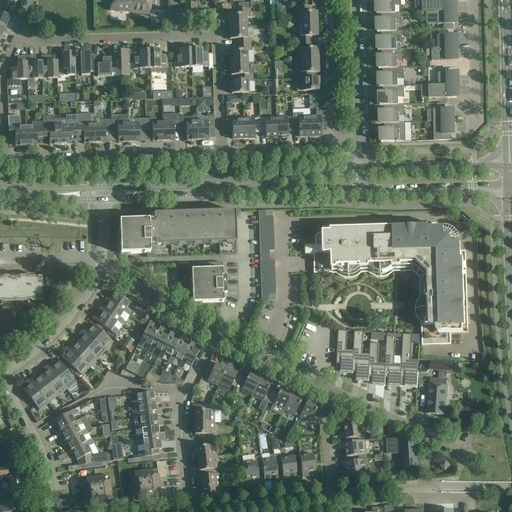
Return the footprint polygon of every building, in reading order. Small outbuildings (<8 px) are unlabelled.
[(150,0),(110,0),(110,11),(149,14),(150,0)] [(376,2),(377,14),(401,13),(398,13),(397,6),(401,6),(400,0),(381,0),(382,2),(376,2)] [(421,0),(422,13),(457,12),(457,3),(453,4),(453,0),(421,0)] [(196,11),(196,3),(185,3),(185,11),(196,11)] [(9,7),(0,4),(0,10),(6,13),(9,7)] [(311,7),(304,7),(295,8),(295,14),(299,14),(300,25),(317,25),(316,13),(311,13),(311,7)] [(229,16),(229,28),(246,27),(246,16),(250,15),(250,9),(244,9),(234,9),(234,15),(229,16)] [(443,30),(453,30),(453,25),(454,24),(454,20),(457,20),(457,12),(422,13),(426,13),(427,25),(443,25),(443,30)] [(0,26),(5,28),(9,18),(0,14),(0,13),(0,26)] [(377,20),(377,32),(402,32),(402,31),(398,31),(398,24),(401,24),(401,13),(377,14),(382,14),(382,20),(377,20)] [(317,25),(300,25),(300,37),(296,37),(296,44),(312,43),(312,37),(317,37),(317,25)] [(246,27),(229,28),(229,40),(235,40),(235,46),(251,45),(251,38),(246,38),(246,27)] [(402,32),(377,32),(377,33),(383,33),(383,38),(377,39),(378,51),(402,50),(399,50),(399,43),(402,43),(402,32)] [(437,36),(437,49),(458,48),(458,40),(454,40),(454,35),(437,36)] [(301,50),(301,61),(318,61),(318,49),(312,49),(312,43),(296,44),(296,50),(301,50)] [(230,52),(230,64),(247,63),(247,52),(251,51),(251,45),(235,46),(235,51),(230,52)] [(458,48),(437,49),(431,49),(432,62),(455,61),(455,56),(459,56),(458,48)] [(175,69),(191,68),(191,49),(180,49),(180,56),(174,56),(174,66),(175,69)] [(202,49),(191,49),(191,68),(208,67),(208,55),(202,55),(202,49)] [(133,70),(150,69),(149,50),(138,51),(138,57),(132,57),(133,67),(133,70)] [(160,50),(149,50),(150,69),(167,69),(166,66),(166,56),(160,56),(160,50)] [(378,57),(378,69),(403,68),(399,68),(399,61),(403,61),(402,50),(378,51),(383,51),(383,57),(378,57)] [(116,54),(110,55),(110,58),(111,69),(111,77),(129,76),(129,61),(128,51),(119,51),(119,52),(120,52),(120,57),(116,57),(116,54)] [(75,59),(75,74),(81,73),(81,76),(89,76),(89,73),(93,73),(92,56),(92,54),(92,55),(89,55),(89,52),(80,53),(80,59),(75,59)] [(75,59),(71,60),(70,53),(62,53),(62,60),(57,60),(57,62),(57,79),(57,86),(60,86),(60,76),(75,76),(75,74),(75,59)] [(92,56),(93,73),(97,73),(97,77),(111,77),(111,69),(110,58),(102,59),(102,61),(99,61),(98,55),(92,56)] [(41,62),(42,79),(48,79),(48,80),(57,79),(57,62),(51,62),(51,56),(41,57),(41,62)] [(19,80),(27,80),(26,63),(26,57),(26,63),(17,63),(17,69),(10,69),(11,80),(7,81),(7,87),(12,87),(12,88),(19,88),(19,80)] [(35,57),(26,57),(26,63),(27,80),(32,80),(42,80),(41,62),(41,57),(41,62),(36,62),(35,57)] [(318,61),(301,61),(301,73),(297,73),(297,80),(319,79),(313,79),(313,73),(318,73),(318,61)] [(231,82),(252,81),(252,74),(248,75),(247,63),(230,64),(231,76),(236,76),(236,81),(231,82)] [(379,75),(379,87),(404,87),(404,86),(400,86),(400,80),(403,79),(403,68),(378,69),(384,69),(384,75),(379,75)] [(438,86),(459,85),(459,77),(455,77),(455,73),(445,73),(438,73),(438,86)] [(319,79),(297,80),(296,80),(296,92),(319,91),(319,79)] [(252,81),(231,82),(231,94),(241,94),(248,93),(248,82),(252,81)] [(438,86),(428,86),(429,99),(446,98),(456,98),(456,94),(459,94),(459,85),(438,86)] [(379,94),(380,106),(404,105),(401,105),(400,98),(404,98),(404,87),(379,87),(379,88),(384,88),(385,93),(379,94)] [(206,92),(202,93),(202,98),(212,98),(212,88),(206,88),(206,92)] [(326,94),(310,94),(310,102),(327,101),(326,94)] [(25,104),(24,97),(7,97),(7,105),(25,104)] [(202,108),(206,103),(206,99),(197,100),(197,108),(202,108)] [(433,123),(454,122),(454,114),(450,114),(450,109),(445,110),(445,104),(437,104),(437,110),(433,110),(433,123)] [(404,105),(380,106),(385,106),(385,112),(380,112),(380,124),(405,123),(401,123),(401,116),(405,116),(404,105)] [(293,130),(298,130),(299,137),(310,137),(309,117),(309,110),(292,110),(293,118),(293,130)] [(309,117),(310,137),(321,137),(321,129),(326,129),(326,112),(316,112),(316,117),(309,117)] [(77,133),(76,115),(65,116),(66,121),(59,121),(59,126),(60,145),(71,145),(71,133),(77,133)] [(83,144),(94,144),(94,125),(88,125),(88,115),(76,115),(77,133),(83,132),(83,144)] [(196,115),(197,122),(197,141),(208,140),(208,128),(214,128),(214,117),(204,117),(203,117),(199,115),(196,115)] [(26,146),(25,127),(19,127),(18,116),(8,117),(8,135),(14,134),(15,147),(26,146)] [(60,145),(59,126),(53,126),(53,116),(42,116),(42,123),(43,134),(49,133),(49,146),(60,145)] [(111,120),(111,131),(117,131),(118,143),(129,143),(128,124),(128,117),(128,116),(111,116),(111,120)] [(139,131),(145,130),(145,119),(134,120),(128,117),(128,124),(129,143),(140,143),(139,131)] [(169,123),(162,123),(163,142),(174,141),(174,129),(180,129),(179,118),(169,119),(169,123)] [(186,141),(197,141),(197,122),(190,122),(190,118),(179,118),(180,129),(186,129),(186,141)] [(276,138),(276,118),(265,118),(265,119),(259,119),(260,131),(265,131),(265,139),(276,138)] [(276,118),(276,138),(288,138),(287,130),(293,130),(293,118),(287,118),(276,118)] [(145,119),(145,130),(151,130),(152,142),(163,142),(162,123),(156,123),(156,119),(145,119)] [(232,140),(243,139),(243,119),(232,119),(232,120),(226,120),(226,132),(232,132),(232,140)] [(243,119),(243,139),(254,139),(254,131),(260,131),(259,119),(254,119),(243,119)] [(100,125),(94,125),(94,144),(105,144),(105,131),(111,131),(111,120),(100,121),(100,125)] [(454,122),(433,123),(433,131),(434,141),(451,141),(451,130),(454,130),(454,122)] [(32,127),(25,127),(26,146),(37,146),(37,134),(43,134),(42,123),(31,123),(32,127)] [(405,123),(380,124),(386,124),(386,130),(380,130),(381,143),(405,142),(405,123)] [(274,251),(272,211),(258,212),(261,298),(261,302),(275,301),(274,261),(269,261),(269,252),(274,251)] [(235,214),(235,213),(150,215),(150,221),(149,221),(149,220),(126,221),(119,221),(119,231),(124,231),(125,244),(120,244),(120,254),(147,253),(147,257),(146,257),(146,258),(148,258),(148,259),(154,259),(154,258),(156,257),(154,257),(154,247),(154,242),(161,241),(161,246),(170,246),(170,241),(177,241),(177,246),(187,246),(186,241),(193,240),(193,245),(203,245),(203,240),(209,240),(209,245),(219,244),(219,255),(218,255),(218,256),(236,255),(235,217),(237,217),(238,216),(239,216),(239,215),(239,214),(238,213),(237,213),(236,213),(235,214)] [(436,229),(436,224),(323,227),(323,233),(320,234),(319,234),(318,234),(317,235),(316,236),(316,237),(315,238),(315,239),(316,245),(308,246),(309,255),(314,255),(316,255),(316,273),(314,273),(314,274),(332,273),(332,274),(336,274),(337,275),(338,276),(340,276),(341,277),(342,278),(343,278),(345,279),(346,279),(349,279),(349,273),(364,273),(368,273),(369,274),(370,275),(372,275),(373,276),(374,277),(375,277),(377,277),(378,278),(380,278),(381,278),(381,273),(393,272),(397,272),(399,272),(413,272),(419,277),(420,289),(420,297),(419,298),(418,299),(417,301),(417,302),(416,303),(416,304),(415,306),(415,307),(415,309),(415,310),(420,310),(421,326),(422,342),(441,342),(441,344),(450,344),(450,339),(450,334),(468,333),(465,252),(460,252),(460,244),(447,244),(444,242),(444,229),(436,229)] [(199,304),(199,303),(223,303),(223,295),(226,295),(226,291),(225,281),(225,277),(223,277),(222,269),(222,264),(222,263),(198,264),(198,265),(199,265),(199,270),(198,270),(191,270),(191,281),(196,281),(197,293),(192,293),(192,304),(199,304)] [(0,302),(42,302),(42,278),(0,278),(0,302)] [(123,313),(129,316),(132,312),(126,308),(130,303),(116,294),(112,300),(108,297),(105,301),(109,304),(110,303),(123,313)] [(103,313),(117,322),(122,326),(125,322),(120,318),(123,313),(110,303),(109,304),(106,309),(101,306),(99,310),(103,313)] [(98,323),(104,327),(116,335),(119,331),(114,327),(117,322),(103,313),(99,319),(95,316),(92,320),(98,323)] [(144,327),(148,320),(143,317),(139,323),(144,327)] [(144,333),(141,338),(137,347),(142,349),(144,344),(150,346),(158,332),(157,332),(152,329),(154,324),(150,322),(144,333)] [(104,327),(98,323),(95,326),(94,325),(90,330),(86,326),(82,331),(105,351),(113,343),(100,331),(104,327)] [(150,346),(147,352),(152,354),(155,349),(160,351),(160,352),(168,337),(162,334),(164,329),(160,327),(157,332),(158,332),(150,346)] [(141,338),(144,333),(136,328),(133,333),(141,338)] [(78,342),(97,360),(105,351),(82,331),(78,335),(82,338),(78,342)] [(347,332),(338,331),(337,350),(336,364),(337,364),(339,364),(343,364),(343,370),(343,373),(344,373),(352,374),(353,374),(353,372),(352,372),(354,351),(353,351),(346,351),(347,332)] [(168,337),(160,352),(160,351),(157,357),(162,360),(165,354),(170,357),(178,342),(172,339),(174,334),(170,332),(168,337)] [(368,377),(369,359),(370,355),(369,355),(362,354),(363,333),(354,332),(353,351),(354,351),(352,372),(353,372),(359,372),(359,378),(359,381),(367,381),(367,382),(369,382),(369,377),(368,377)] [(401,378),(401,384),(407,385),(407,387),(407,388),(408,388),(416,388),(417,388),(418,373),(418,361),(410,360),(412,335),(403,335),(403,338),(401,365),(402,365),(401,378)] [(175,359),(180,362),(181,362),(188,347),(182,344),(184,339),(180,337),(178,342),(170,357),(167,362),(172,365),(175,359)] [(387,337),(386,337),(385,364),(385,378),(391,378),(391,384),(391,386),(391,387),(399,387),(401,387),(401,384),(401,378),(402,365),(401,365),(394,364),(395,338),(387,337)] [(89,368),(97,360),(78,342),(74,347),(71,343),(67,348),(89,368)] [(134,348),(124,342),(122,346),(131,354),(134,348)] [(188,347),(181,362),(180,362),(177,368),(182,370),(185,364),(191,367),(199,352),(192,349),(194,345),(190,342),(188,347)] [(385,378),(385,364),(378,363),(379,344),(370,344),(369,355),(370,355),(369,359),(368,377),(369,377),(375,377),(375,383),(375,385),(375,386),(383,386),(383,387),(384,387),(385,378)] [(81,377),(89,368),(67,348),(63,352),(67,355),(63,360),(81,377)] [(125,370),(135,375),(140,366),(130,360),(125,370)] [(48,365),(66,390),(68,393),(76,387),(77,384),(60,362),(55,366),(52,362),(48,365)] [(140,366),(135,375),(140,378),(141,377),(142,378),(148,365),(142,362),(140,366)] [(218,387),(226,369),(215,364),(215,365),(209,362),(204,373),(210,376),(207,382),(218,387)] [(452,363),(440,362),(439,371),(452,372),(452,363)] [(57,397),(66,390),(48,365),(43,369),(46,373),(42,376),(57,397)] [(226,369),(218,387),(229,392),(231,386),(236,388),(241,377),(236,375),(237,374),(226,369)] [(163,371),(160,378),(156,385),(158,382),(164,385),(170,374),(163,371)] [(156,385),(160,378),(149,373),(145,382),(150,385),(156,385)] [(241,377),(236,388),(241,391),(252,396),(260,379),(249,374),(246,379),(241,377)] [(48,404),(57,397),(42,376),(37,380),(34,376),(30,379),(48,404)] [(176,385),(179,380),(173,377),(169,385),(176,385)] [(92,388),(83,378),(79,381),(89,391),(92,388)] [(39,411),(48,404),(30,379),(25,383),(28,387),(23,390),(39,411)] [(260,379),(252,396),(263,401),(268,403),(273,391),(268,389),(271,384),(260,379)] [(426,414),(435,415),(438,380),(430,379),(429,385),(427,404),(426,414)] [(446,381),(438,380),(435,415),(444,416),(445,406),(447,387),(446,387),(446,381)] [(273,391),(268,403),(273,405),(272,406),(283,411),(291,393),(280,388),(278,394),(273,391)] [(138,407),(155,404),(155,405),(160,404),(159,399),(154,400),(153,393),(137,395),(137,402),(131,402),(132,408),(138,407)] [(299,418),(299,417),(304,406),(300,404),(302,398),(291,393),(283,411),(294,416),(294,415),(299,418)] [(109,411),(115,410),(117,410),(115,398),(107,399),(109,411)] [(101,414),(107,413),(105,399),(99,400),(101,414)] [(307,401),(299,417),(299,418),(310,423),(311,423),(316,425),(321,414),(316,411),(318,406),(307,401)] [(133,419),(140,418),(156,416),(161,415),(161,410),(156,411),(155,405),(155,404),(138,407),(132,408),(133,419)] [(195,411),(195,423),(214,423),(214,411),(213,411),(213,405),(201,405),(201,411),(195,411)] [(75,423),(75,422),(72,417),(77,414),(75,409),(50,423),(52,427),(57,425),(60,430),(60,431),(75,423)] [(115,410),(109,411),(110,422),(117,421),(116,421),(115,410)] [(163,427),(162,422),(157,423),(156,416),(140,418),(133,419),(135,430),(141,429),(158,427),(163,427)] [(75,423),(60,431),(60,430),(55,433),(58,437),(62,435),(65,440),(65,441),(80,433),(80,432),(77,427),(83,424),(86,422),(84,418),(80,419),(75,422),(75,423)] [(117,421),(110,422),(111,431),(118,430),(117,421)] [(214,423),(195,423),(195,435),(200,435),(201,442),(214,440),(213,435),(214,435),(214,423)] [(351,439),(361,437),(366,437),(366,433),(364,423),(344,425),(345,432),(345,433),(340,433),(341,440),(351,439)] [(135,430),(136,441),(164,438),(164,433),(159,434),(158,427),(141,429),(135,430)] [(86,429),(80,432),(80,433),(65,441),(65,440),(61,443),(63,447),(68,445),(71,450),(71,451),(86,443),(85,443),(83,437),(92,432),(91,428),(86,429)] [(282,430),(276,428),(273,435),(279,437),(282,430)] [(118,444),(116,433),(110,434),(111,445),(118,444)] [(164,438),(136,441),(139,458),(142,458),(147,457),(152,457),(157,456),(161,455),(160,450),(161,450),(160,443),(165,442),(164,438)] [(91,439),(85,443),(86,443),(71,451),(71,450),(66,453),(68,457),(73,455),(76,461),(78,461),(79,466),(82,466),(87,465),(92,464),(97,464),(102,463),(107,462),(113,462),(112,455),(112,454),(106,455),(106,454),(93,455),(91,453),(88,447),(94,444),(91,439)] [(416,467),(425,466),(425,457),(416,458),(415,444),(414,443),(413,444),(412,443),(402,444),(402,439),(386,440),(387,455),(403,454),(404,468),(416,467)] [(214,440),(201,442),(202,447),(196,448),(198,460),(216,457),(215,445),(214,445),(214,440)] [(367,455),(365,441),(340,444),(341,450),(346,450),(347,457),(367,455)] [(118,444),(111,445),(112,454),(112,455),(113,462),(123,460),(121,443),(118,444)] [(18,454),(17,448),(5,450),(6,456),(18,454)] [(276,467),(281,466),(280,459),(280,454),(269,456),(270,460),(261,461),(264,479),(264,482),(270,481),(270,477),(277,476),(276,467)] [(315,471),(313,455),(299,457),(302,477),(308,477),(308,472),(315,471)] [(205,471),(206,476),(218,474),(218,469),(216,457),(198,460),(199,471),(205,471)] [(264,479),(261,461),(261,457),(254,457),(255,462),(242,464),(243,471),(245,483),(245,485),(252,484),(251,479),(258,478),(257,470),(262,469),(264,479)] [(281,466),(282,476),(283,480),(289,479),(289,474),(296,473),(295,463),(294,457),(280,459),(281,466)] [(370,473),(368,460),(341,463),(342,469),(347,469),(348,476),(358,475),(369,474),(370,473)] [(0,479),(9,478),(7,465),(0,466),(0,479)] [(161,499),(157,470),(129,474),(132,502),(161,499)] [(219,474),(218,474),(206,476),(200,477),(201,489),(220,486),(219,474)] [(113,505),(109,477),(81,480),(84,509),(113,505)] [(222,498),(220,486),(201,489),(203,500),(222,498)] [(0,511),(13,511),(12,501),(0,503),(0,511)]
